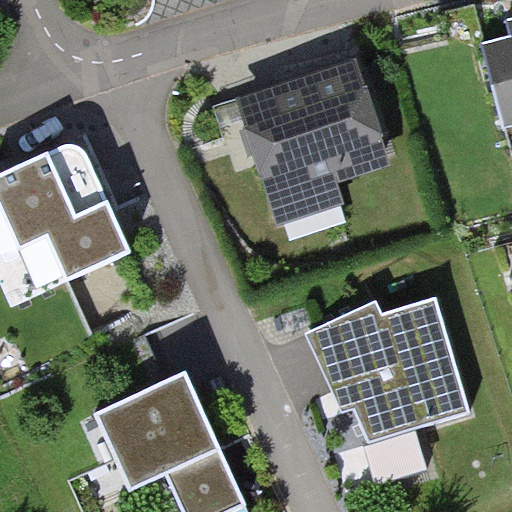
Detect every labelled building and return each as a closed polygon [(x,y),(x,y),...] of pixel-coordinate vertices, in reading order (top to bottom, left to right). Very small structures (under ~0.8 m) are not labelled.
[(511,31),(511,46),(490,52),(509,130),(511,129),(511,25),(511,26),(511,31)] [(345,75),(240,108),(267,194),(373,161),(345,75)] [(150,300),(77,145),(0,181),(0,256),(22,302),(67,281),(89,329),(150,300)] [(375,322),(370,307),(304,336),(357,447),(465,419),(430,308),(375,322)] [(233,511),(238,510),(181,380),(96,418),(129,493),(163,478),(178,511),(233,511)]
